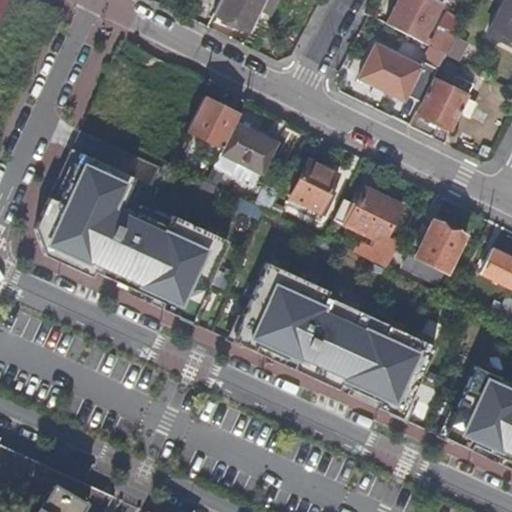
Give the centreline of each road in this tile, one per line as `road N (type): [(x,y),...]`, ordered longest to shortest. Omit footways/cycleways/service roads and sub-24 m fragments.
road 1 (residential): [(511,504),(0,267)]
road 2 (residential): [(0,405),(233,511)]
road 3 (residential): [(0,219),(99,0)]
road 4 (residential): [(296,98),(499,199)]
road 5 (residential): [(108,0),(296,98)]
